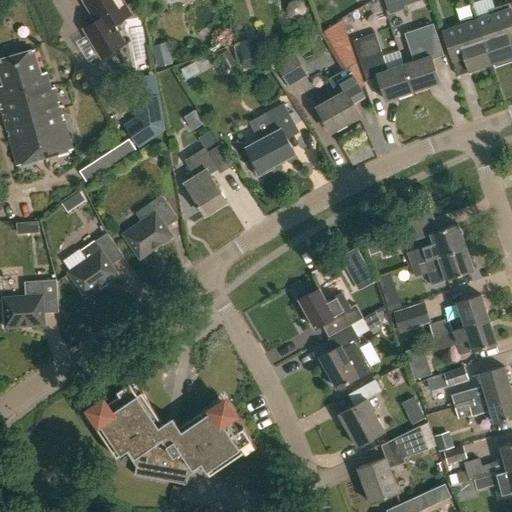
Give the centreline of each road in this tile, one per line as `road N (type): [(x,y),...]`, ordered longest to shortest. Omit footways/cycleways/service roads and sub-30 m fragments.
road 1 (residential): [(203,275),(327,196),(475,131)]
road 2 (residential): [(321,511),(274,397),(203,275)]
road 3 (residential): [(0,410),(203,275)]
